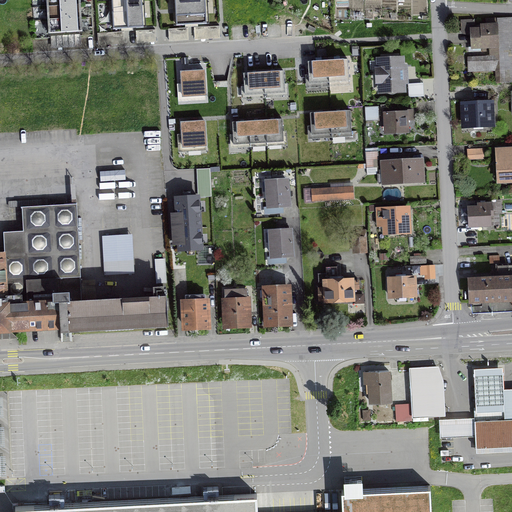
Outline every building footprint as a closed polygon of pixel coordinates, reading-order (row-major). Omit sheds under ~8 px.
[(88,34),(86,0),(51,0),(53,35),(88,34)] [(144,0),(112,0),(115,34),(146,32),(144,0)] [(194,0),(166,0),(168,34),(196,33),(194,0)] [(491,59),(469,60),(470,74),(498,72),(499,86),(511,84),(511,20),(488,22),(489,29),(473,30),(475,52),(491,51),(491,59)] [(347,57),(313,59),(314,80),(348,79),(347,57)] [(409,95),(407,58),(379,60),(381,97),(409,95)] [(206,69),(180,71),(182,97),(208,96),(206,69)] [(284,71),(246,72),(247,95),(285,93),(284,71)] [(409,81),(409,96),(424,95),(424,81),(409,81)] [(496,103),(464,104),(465,130),(497,129),(496,103)] [(367,119),(380,118),(379,105),(366,106),(367,119)] [(350,110),(312,112),(313,135),(352,133),(350,110)] [(414,135),(413,113),(387,114),(388,137),(414,135)] [(205,118),(179,120),(181,145),(207,144),(205,118)] [(278,119),(235,121),(236,144),(279,142),(278,119)] [(367,172),(379,171),(378,148),(367,149),(367,172)] [(511,150),(500,152),(502,186),(511,185),(511,150)] [(484,151),(468,152),(469,160),(485,159),(484,151)] [(429,186),(428,161),(384,162),(385,188),(429,186)] [(296,208),(293,180),(269,182),(272,210),(296,208)] [(356,200),(355,188),(314,191),(314,203),(356,200)] [(183,196),(174,196),(175,213),(170,213),(172,246),(177,245),(178,252),(187,251),(187,255),(195,255),(194,251),(203,250),(200,194),(191,195),(191,191),(183,191),(183,196)] [(0,341),(175,334),(173,290),(82,294),(79,202),(25,204),(26,229),(7,230),(8,249),(0,249),(0,341)] [(482,210),(472,210),(473,232),(502,230),(500,204),(482,205),(482,210)] [(415,236),(413,208),(378,210),(379,230),(386,229),(386,237),(415,236)] [(297,260),(296,232),(273,233),(274,261),(297,260)] [(369,255),(368,239),(355,240),(355,255),(369,255)] [(158,287),(167,286),(165,258),(156,258),(158,287)] [(437,267),(427,268),(428,281),(437,281),(437,267)] [(422,300),(420,278),(391,280),(393,303),(422,300)] [(511,278),(473,281),(474,308),(511,305),(511,278)] [(360,305),(360,280),(329,281),(330,306),(360,305)] [(299,330),(297,287),(265,289),(267,331),(299,330)] [(255,330),(254,300),(226,301),(226,331),(255,330)] [(216,331),(213,302),(186,304),(188,333),(216,331)] [(443,364),(410,365),(412,415),(445,413),(445,403),(443,364)] [(477,410),(506,409),(505,387),(504,365),(475,367),(477,410)] [(392,399),(390,368),(363,369),(364,382),(369,382),(369,400),(392,399)] [(476,446),(511,444),(511,386),(505,387),(506,409),(477,410),(475,410),(475,416),(476,435),(476,446)] [(476,435),(475,416),(440,417),(440,436),(476,435)] [(344,511),(431,511),(430,487),(343,489),(344,511)] [(259,511),(259,496),(15,507),(14,511),(259,511)]
